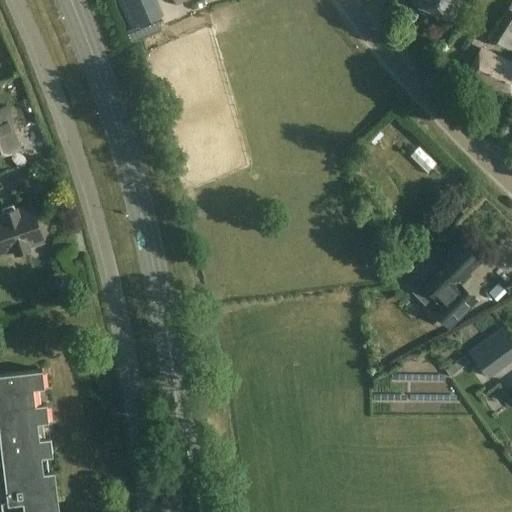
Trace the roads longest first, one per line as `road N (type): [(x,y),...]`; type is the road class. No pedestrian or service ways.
road 1 (secondary): [(170,351),(129,164),(69,0)]
road 2 (residential): [(511,185),(421,98),(345,0)]
road 3 (secondary): [(208,511),(170,351)]
road 4 (secondary): [(170,351),(176,511)]
